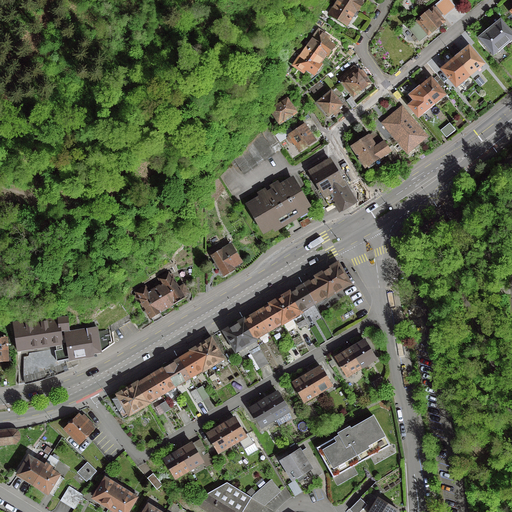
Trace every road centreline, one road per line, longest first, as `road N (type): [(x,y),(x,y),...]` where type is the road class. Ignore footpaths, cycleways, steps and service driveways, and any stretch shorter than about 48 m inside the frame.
road 1 (residential): [(79,385),(138,456),(387,313)]
road 2 (primary): [(79,385),(359,229)]
road 3 (residential): [(387,313),(417,511)]
road 4 (primary): [(376,217),(511,114)]
road 5 (residential): [(376,217),(335,145),(339,126),(386,87)]
road 6 (residential): [(386,87),(493,0)]
